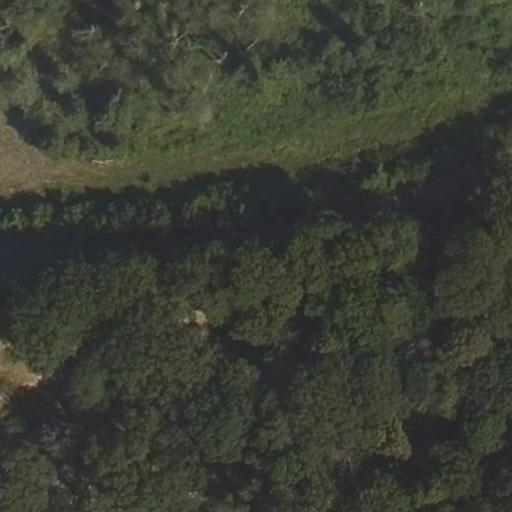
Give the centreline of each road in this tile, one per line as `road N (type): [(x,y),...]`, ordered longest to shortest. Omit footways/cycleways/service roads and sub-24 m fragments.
road 1 (tertiary): [(511,158),(425,196),(264,240),(0,254)]
road 2 (track): [(511,341),(424,429),(187,511)]
